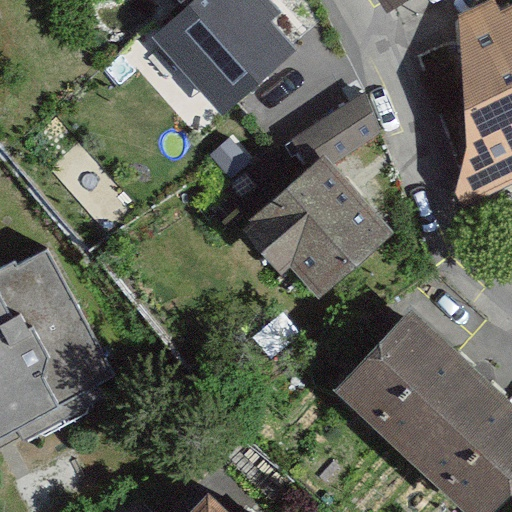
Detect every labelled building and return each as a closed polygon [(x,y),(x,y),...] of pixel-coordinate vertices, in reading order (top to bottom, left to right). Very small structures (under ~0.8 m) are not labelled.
[(247,0),(245,2),(243,0),(202,0),(160,37),(223,109),(290,51),(266,24),(276,16),(261,0),(247,0)] [(439,0),(376,0),(396,29),(439,0)] [(511,199),(511,19),(507,22),(502,12),(466,26),(476,169),(463,207),(470,220),(511,199)] [(322,156),(247,228),(323,306),(395,233),(339,161),(379,133),(362,99),(306,135),(322,156)] [(0,258),(0,433),(123,366),(50,232),(0,258)] [(335,389),(459,511),(488,511),(511,488),(511,402),(416,308),(335,389)] [(242,511),(215,489),(195,511),(242,511)]
